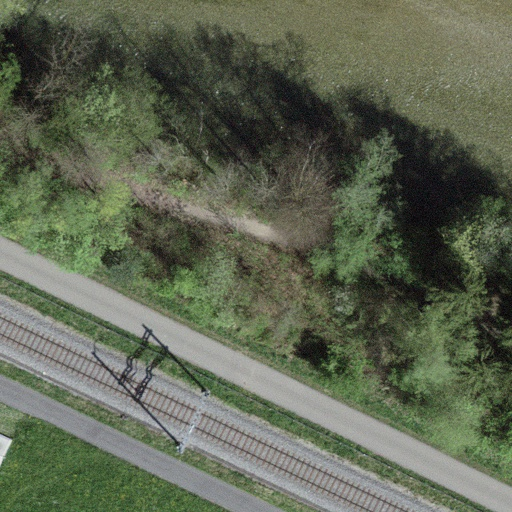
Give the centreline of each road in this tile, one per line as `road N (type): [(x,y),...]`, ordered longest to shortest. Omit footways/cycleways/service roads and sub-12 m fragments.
road 1 (unclassified): [(511,509),(0,263)]
road 2 (unclassified): [(259,511),(0,386)]
